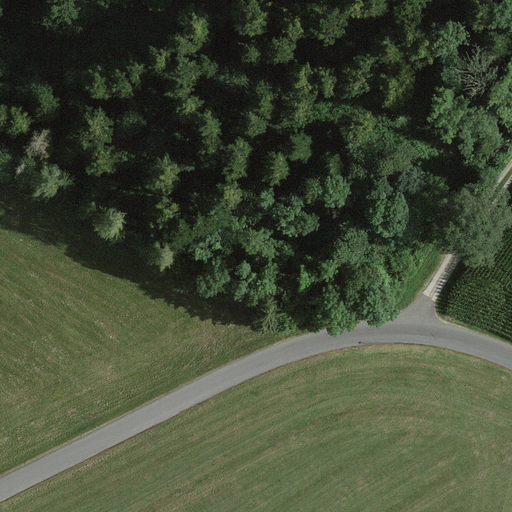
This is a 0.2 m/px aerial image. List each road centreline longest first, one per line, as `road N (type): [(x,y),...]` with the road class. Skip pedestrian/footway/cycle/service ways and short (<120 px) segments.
road 1 (unclassified): [(511,358),(444,335),(325,339),(213,383),(0,492)]
road 2 (track): [(511,172),(412,332)]
